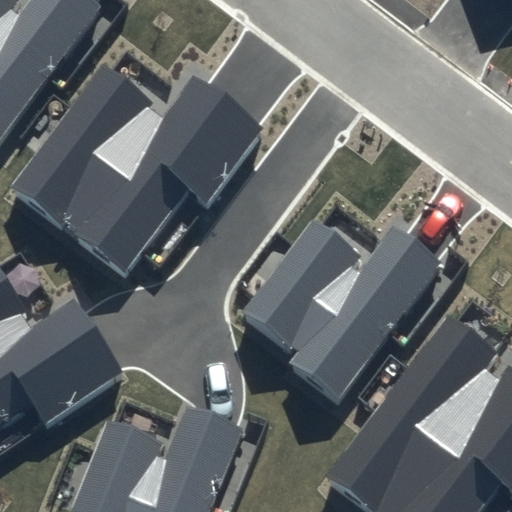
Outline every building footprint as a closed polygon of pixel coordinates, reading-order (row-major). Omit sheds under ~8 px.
[(33,0),(29,5),(22,0),(0,0),(0,131),(99,8),(88,0),(33,0)] [(166,111),(102,61),(8,181),(124,272),(189,189),(206,203),(266,127),(196,72),(166,111)] [(368,265),(311,223),(243,313),(298,354),(290,364),(338,399),(438,266),(393,232),(368,265)] [(37,326),(0,264),(0,426),(31,407),(43,426),(125,376),(79,300),(37,326)] [(500,355),(448,315),(323,475),(370,511),(477,511),(501,482),(511,490),(511,367),(510,366),(500,378),(489,369),(500,355)] [(173,447),(107,420),(70,511),(207,511),(241,430),(189,409),(173,447)]
